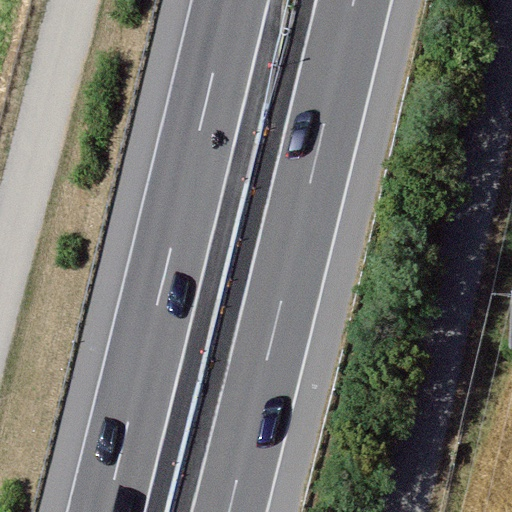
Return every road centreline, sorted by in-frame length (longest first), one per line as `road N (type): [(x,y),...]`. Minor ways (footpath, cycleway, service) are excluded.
road 1 (motorway): [(230,511),(355,0)]
road 2 (motorway): [(231,0),(107,511)]
